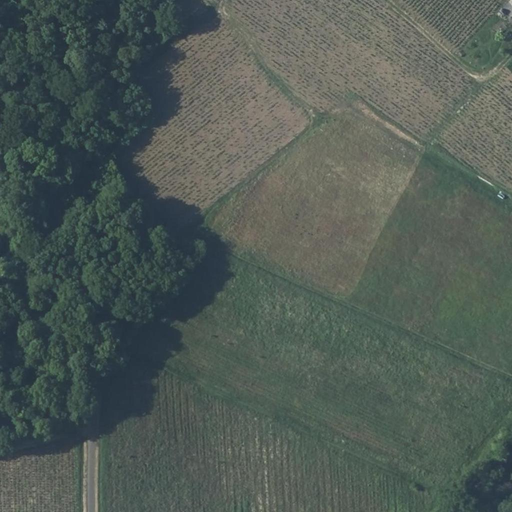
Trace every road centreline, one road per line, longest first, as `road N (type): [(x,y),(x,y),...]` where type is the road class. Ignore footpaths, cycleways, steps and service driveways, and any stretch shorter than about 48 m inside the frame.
road 1 (unclassified): [(91,511),(88,303),(57,206),(0,115)]
road 2 (track): [(224,248),(204,235),(204,218),(310,128),(309,115),(262,66),(254,43),(212,12),(223,0)]
road 3 (track): [(310,128),(341,110),(511,209)]
